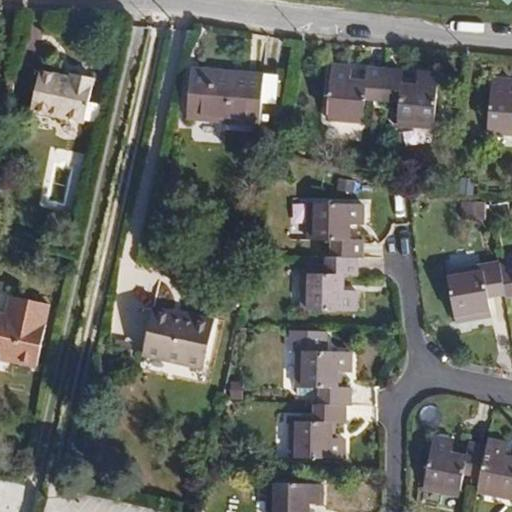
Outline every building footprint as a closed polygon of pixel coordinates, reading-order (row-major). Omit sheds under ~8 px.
[(332,66),(327,120),(363,124),(365,102),(399,104),(397,126),(433,129),(438,75),(418,73),(417,85),(401,84),(402,72),(367,68),(365,81),(352,80),(353,68),(332,66)] [(191,69),(187,120),(259,126),(261,103),(274,104),(277,76),(191,69)] [(39,72),(30,112),(83,123),(93,79),(71,74),(69,78),(39,72)] [(511,82),(511,80),(491,79),(487,134),(511,136),(511,93),(511,82)] [(344,292),(345,276),(358,276),(358,258),(363,258),(363,241),(351,241),(351,227),(363,226),(364,206),(309,204),(308,240),(331,241),(331,257),(328,257),(327,276),(303,275),(303,286),(302,310),(357,312),(358,292),(344,292)] [(508,206),(491,208),(493,223),(511,221),(508,206)] [(452,229),(426,234),(428,247),(455,242),(452,229)] [(500,262),(446,270),(455,324),(491,318),(488,299),(506,296),(506,298),(511,296),(511,261),(501,263),(500,262)] [(302,310),(303,286),(293,286),(292,310),(302,310)] [(0,314),(0,360),(36,368),(46,324),(43,324),(47,306),(10,297),(5,315),(0,314)] [(152,309),(141,357),(202,370),(213,322),(152,309)] [(291,423),(289,459),(345,461),(345,441),(331,440),(332,425),(345,424),(346,408),(351,407),(352,388),(339,388),(339,374),(352,374),(352,354),(297,352),(295,389),(319,389),(318,406),(313,406),(312,423),(291,423)] [(231,389),(230,400),(241,400),(241,389),(231,389)] [(433,437),(422,491),(458,499),(463,475),(480,479),(477,494),(511,501),(511,457),(506,456),(508,444),(487,439),(485,448),(469,444),(466,457),(451,453),(453,441),(433,437)] [(214,450),(214,466),(225,465),(225,450),(214,450)] [(372,476),(364,483),(373,493),(380,485),(372,476)] [(308,511),(309,506),(323,506),(324,486),(268,485),(266,511),(308,511)]
